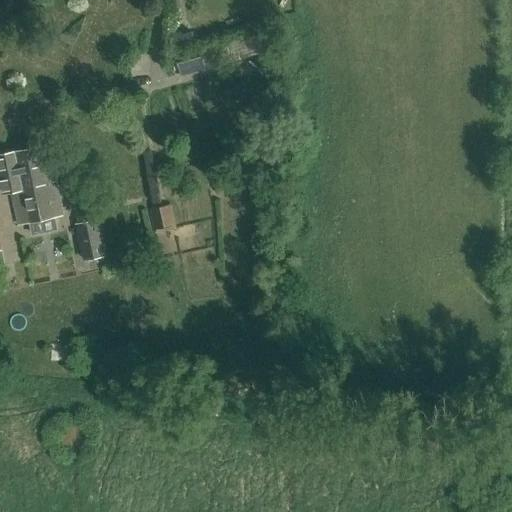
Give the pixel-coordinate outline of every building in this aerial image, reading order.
[(171,35),(175,49),(188,46),(187,43),(196,41),(193,30),(183,33),(182,31),(171,35)] [(0,156),(0,165),(3,179),(13,177),(18,207),(14,208),(18,225),(63,215),(56,182),(49,184),(45,167),(52,165),(47,146),(0,156)] [(170,205),(151,209),(156,232),(175,228),(170,205)] [(78,224),(86,259),(107,254),(99,219),(78,224)] [(13,238),(18,263),(30,261),(25,236),(13,238)] [(64,267),(74,265),(71,245),(60,247),(64,267)] [(47,272),(57,269),(53,249),(43,251),(47,272)]
